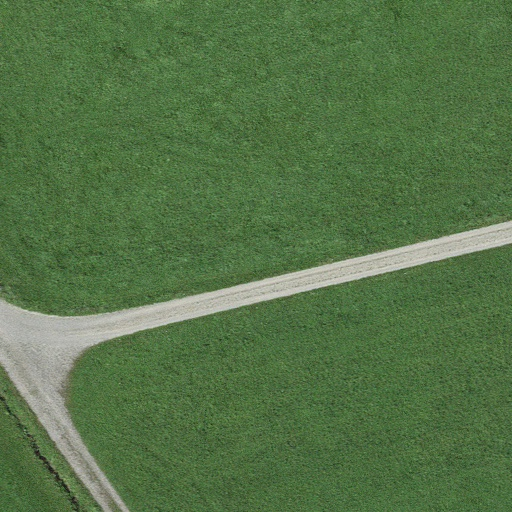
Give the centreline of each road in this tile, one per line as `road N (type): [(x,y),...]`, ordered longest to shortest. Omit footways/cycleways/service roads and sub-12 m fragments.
road 1 (track): [(8,333),(74,337),(511,232)]
road 2 (track): [(124,511),(8,333)]
